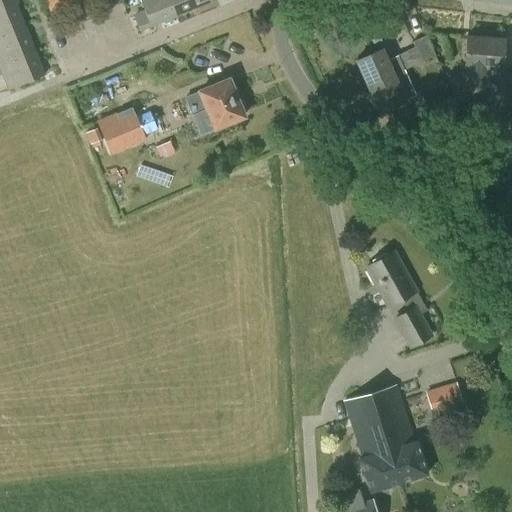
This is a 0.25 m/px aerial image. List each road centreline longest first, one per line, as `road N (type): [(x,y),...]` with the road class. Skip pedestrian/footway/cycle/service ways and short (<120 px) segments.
road 1 (unclassified): [(511,340),(480,288),(319,109),(293,70),(278,0)]
road 2 (residential): [(254,0),(66,75)]
